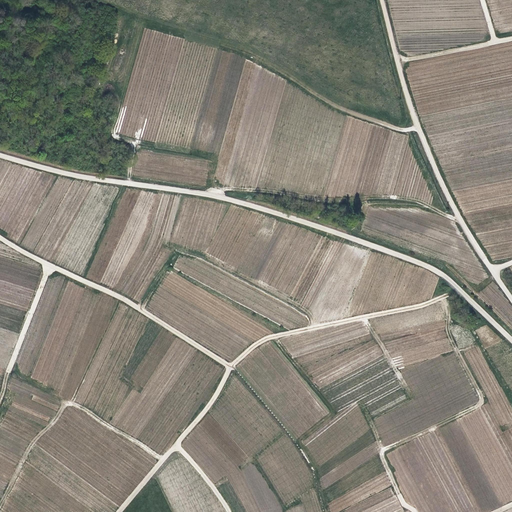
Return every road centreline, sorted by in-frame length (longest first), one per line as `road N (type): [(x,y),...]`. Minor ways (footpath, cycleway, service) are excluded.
road 1 (unclassified): [(0,154),(82,176),(220,196),(409,258),(438,271),(511,339)]
road 2 (track): [(116,511),(211,401),(227,366),(264,338),(421,305),(459,289)]
road 3 (unclassified): [(380,0),(444,200),(491,270)]
road 4 (track): [(444,296),(447,334),(481,402),(382,450),(413,511)]
road 5 (track): [(456,219),(404,195),(321,198),(238,187),(210,194)]
road 6 (track): [(0,501),(30,444),(66,404),(160,460)]
road 7 (track): [(416,128),(337,107),(220,45)]
road 8 (track): [(0,236),(140,309)]
road 9 (track): [(46,262),(0,394)]
